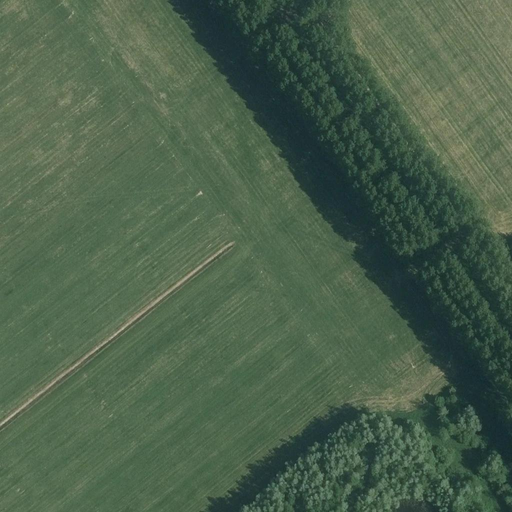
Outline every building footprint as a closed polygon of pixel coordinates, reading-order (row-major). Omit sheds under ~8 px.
[(97,0),(108,14),(127,0),(97,0)] [(233,58),(231,59),(240,70),(241,69),(245,74),(257,65),(252,59),(251,58),(251,57),(249,54),(251,53),(253,52),(244,40),(242,41),(242,42),(247,47),(240,53),(234,58),(233,58)] [(210,80),(209,81),(221,97),(224,95),(223,95),(225,93),(225,94),(226,93),(228,91),(228,92),(229,91),(230,90),(233,88),(229,82),(234,78),(222,63),(219,65),(223,71),(222,71),(223,72),(221,73),(219,74),(220,74),(215,78),(214,77),(212,79),(211,81),(210,80)] [(188,101),(186,102),(194,113),(195,112),(199,117),(211,108),(206,102),(205,101),(203,98),(205,96),(205,97),(207,95),(198,83),(196,85),(197,85),(201,91),(194,96),(194,97),(188,101)] [(267,93),(265,94),(274,106),(275,106),(277,104),(277,105),(279,103),(278,103),(284,99),(285,98),(276,86),(269,91),(269,92),(267,93)] [(261,97),(254,102),(264,115),(265,114),(265,113),(270,109),(270,110),(272,108),(271,108),(273,107),(274,106),(265,94),(263,96),(262,97),(261,97)] [(234,113),(232,115),(242,129),(244,128),(249,123),(249,124),(253,120),(253,119),(252,120),(251,118),(243,106),(236,112),(234,113)] [(151,133),(149,135),(158,145),(159,144),(163,149),(175,140),(170,134),(170,135),(169,133),(167,130),(169,128),(169,129),(171,128),(162,115),(160,117),(165,123),(158,128),(158,129),(152,133),(151,133)] [(225,120),(213,129),(217,135),(218,134),(219,136),(221,139),(219,141),(218,140),(217,141),(226,154),(228,152),(227,152),(223,146),(230,141),(230,140),(236,136),(238,134),(230,124),(229,125),(225,120)] [(186,146),(170,158),(171,159),(172,159),(173,160),(173,161),(174,163),(175,163),(179,168),(178,168),(179,169),(180,169),(181,170),(181,171),(176,176),(179,179),(194,167),(189,161),(195,157),(193,155),(191,153),(192,153),(191,152),(189,151),(190,150),(189,150),(187,148),(188,148),(186,146)] [(100,160),(100,174),(101,174),(101,180),(116,181),(116,174),(116,172),(117,168),(119,169),(121,169),(122,154),(120,154),(120,155),(120,162),(111,161),(103,161),(100,160)] [(252,174),(246,178),(248,180),(250,182),(250,183),(252,184),(252,185),(254,187),(255,190),(271,177),(270,176),(268,175),(268,174),(267,172),(266,172),(262,167),(263,167),(262,166),(260,165),(260,164),(265,159),(263,156),(248,168),(252,174)] [(205,170),(190,182),(191,183),(193,185),(192,185),(194,187),(198,192),(199,193),(201,195),(200,195),(201,196),(196,200),(198,203),(213,191),(209,186),(215,181),(213,179),(212,179),(211,177),(211,176),(210,176),(209,175),(209,174),(208,174),(207,172),(205,170)] [(63,189),(61,190),(69,201),(71,200),(74,205),(86,196),(82,190),(80,189),(81,188),(79,186),(81,184),(83,183),(74,171),(72,172),(72,173),(76,179),(69,184),(70,184),(63,189)] [(131,187),(120,195),(121,198),(122,197),(123,199),(123,200),(124,200),(125,202),(125,203),(126,202),(127,204),(128,206),(130,205),(141,197),(142,196),(141,194),(137,189),(134,185),(133,186),(131,187)] [(274,190),(263,199),(265,201),(266,203),(267,204),(267,203),(268,205),(269,206),(270,208),(272,210),(273,209),(284,200),(286,199),(284,197),(284,198),(280,192),(277,188),(276,189),(274,190)] [(141,197),(130,205),(132,208),(134,210),(133,210),(138,217),(144,213),(143,212),(147,210),(149,208),(148,207),(144,201),(142,199),(141,198),(141,197)] [(229,199),(217,209),(218,210),(222,215),(223,217),(223,216),(225,218),(224,218),(225,219),(237,210),(235,208),(234,206),(229,199)] [(284,200),(273,209),(276,212),(276,211),(277,213),(282,220),(287,216),(287,215),(290,213),(291,213),(293,211),(292,209),(291,210),(287,204),(286,202),(285,202),(284,201),(284,200)] [(350,211),(347,214),(355,225),(356,224),(355,224),(357,223),(359,221),(365,217),(367,216),(365,214),(364,214),(362,210),(358,205),(351,210),(352,210),(350,212),(350,211)] [(237,210),(225,219),(226,220),(227,222),(228,223),(229,223),(233,228),(233,229),(233,230),(245,220),(240,213),(240,214),(238,212),(239,212),(237,210)] [(65,211),(46,215),(47,219),(54,217),(54,218),(55,220),(54,220),(55,222),(57,228),(56,228),(57,231),(58,233),(57,233),(58,234),(77,230),(76,227),(75,225),(76,225),(75,224),(75,222),(75,221),(74,221),(74,219),(73,215),(67,217),(65,211)] [(342,215),(335,221),(343,232),(345,233),(344,233),(345,235),(350,231),(349,231),(355,227),(356,226),(355,225),(347,214),(345,212),(343,214),(344,214),(342,215)] [(312,241),(310,242),(314,257),(316,256),(316,255),(314,249),(323,246),(330,244),(330,245),(333,244),(330,231),(328,231),(327,225),(312,229),(314,236),(314,238),(315,241),(312,242),(312,241)] [(169,246),(162,248),(163,251),(164,253),(163,253),(164,254),(164,256),(164,257),(165,257),(165,259),(166,262),(185,258),(184,256),(183,254),(184,254),(183,251),(181,245),(182,245),(181,244),(180,242),(181,241),(181,240),(187,239),(186,235),(167,240),(169,246)] [(239,237),(224,240),(225,242),(232,241),(234,249),(235,249),(237,257),(236,257),(237,259),(250,256),(249,254),(255,253),(252,238),(245,240),(243,241),(240,241),(239,239),(240,239),(239,237)] [(78,239),(66,242),(67,246),(68,248),(68,250),(69,250),(69,252),(69,255),(70,255),(72,263),(71,263),(72,265),(85,262),(82,250),(81,247),(81,245),(79,245),(78,239)] [(72,265),(70,266),(70,268),(71,268),(72,274),(73,279),(75,279),(74,279),(76,278),(77,279),(90,275),(90,273),(89,273),(89,271),(89,270),(88,268),(88,267),(88,266),(87,264),(88,264),(87,262),(85,262),(72,265)] [(258,264),(243,268),(243,269),(244,269),(245,275),(245,277),(246,277),(246,279),(246,280),(261,277),(261,274),(260,275),(260,272),(258,264)] [(376,264),(361,266),(361,268),(362,268),(369,267),(370,276),(371,284),(370,284),(371,286),(384,285),(384,284),(390,283),(389,268),(382,269),(380,269),(376,269),(376,267),(376,266),(376,264)] [(187,270),(172,274),(174,282),(174,284),(175,286),(190,283),(189,282),(189,280),(188,278),(186,271),(187,271),(187,270)] [(261,277),(246,280),(246,282),(247,282),(247,284),(247,286),(248,286),(249,292),(249,293),(264,290),(262,281),(261,279),(262,279),(261,277)] [(190,283),(175,286),(175,289),(176,289),(176,291),(178,299),(193,296),(192,295),(191,288),(190,286),(190,284),(190,283)] [(285,288),(279,289),(283,304),(290,302),(291,301),(292,302),(295,301),(296,303),(295,303),(296,306),(310,302),(310,300),(309,300),(302,302),(300,293),(298,285),(298,283),(285,286),(285,288)] [(408,291),(406,293),(407,294),(416,304),(417,306),(419,305),(419,304),(424,300),(428,297),(427,296),(425,294),(416,283),(414,285),(413,287),(412,287),(412,288),(410,289),(409,289),(409,290),(408,291)] [(83,286),(68,290),(69,292),(76,290),(78,299),(79,299),(80,306),(81,309),(94,306),(93,304),(99,303),(96,288),(89,290),(87,291),(87,290),(84,291),(83,288),(83,286)] [(395,307),(390,312),(398,321),(401,318),(401,317),(402,316),(403,316),(404,315),(404,314),(406,313),(408,312),(408,311),(414,306),(416,304),(407,294),(397,302),(398,303),(395,305),(394,306),(395,307)] [(192,306),(181,314),(186,321),(187,323),(189,325),(203,315),(202,313),(198,308),(195,304),(194,305),(192,306)] [(307,314),(296,323),(298,325),(298,324),(299,326),(299,327),(300,327),(301,329),(301,330),(302,330),(303,331),(304,334),(306,332),(317,324),(318,323),(317,321),(317,322),(313,316),(310,312),(309,313),(307,314)] [(91,314),(72,319),(73,322),(79,321),(80,322),(81,324),(80,324),(81,325),(82,332),(83,334),(84,336),(83,336),(84,338),(103,333),(102,330),(101,328),(101,327),(100,325),(101,325),(100,324),(100,322),(99,319),(92,321),(91,314)] [(372,329),(369,331),(382,346),(383,345),(383,344),(385,343),(387,341),(392,337),(393,336),(394,334),(395,335),(395,334),(400,339),(403,336),(390,322),(385,326),(380,321),(378,323),(377,325),(376,325),(376,326),(374,327),(373,327),(373,328),(372,329)] [(317,324),(306,332),(308,335),(309,335),(310,337),(315,344),(320,340),(323,337),(326,335),(324,334),(320,329),(320,328),(319,326),(318,326),(317,325),(317,324)] [(199,329),(187,337),(189,339),(191,341),(190,341),(191,342),(192,343),(193,344),(194,346),(196,348),(197,347),(208,339),(210,337),(209,336),(204,331),(205,331),(201,326),(200,327),(200,328),(199,329)] [(208,339),(197,347),(200,350),(201,351),(201,352),(206,358),(211,354),(214,351),(215,352),(217,350),(216,348),(215,348),(211,343),(212,343),(210,341),(208,339),(209,339),(208,339)] [(168,351),(165,353),(176,367),(177,366),(177,365),(182,361),(183,362),(187,358),(186,357),(184,356),(185,355),(176,344),(169,349),(169,350),(168,351)] [(90,349),(88,349),(89,354),(90,354),(91,361),(91,363),(93,362),(107,359),(109,359),(108,356),(107,354),(108,354),(105,345),(92,348),(92,349),(90,349)] [(348,346),(336,355),(341,361),(341,360),(342,362),(344,365),(342,367),(341,366),(340,367),(349,380),(351,378),(350,378),(346,372),(353,367),(353,366),(359,362),(361,360),(353,350),(352,351),(348,346)] [(235,355),(224,364),(229,371),(231,372),(230,372),(232,375),(246,364),(245,363),(241,358),(241,357),(238,353),(237,354),(235,356),(235,355)] [(150,370),(145,374),(157,389),(160,387),(156,381),(156,380),(158,379),(159,378),(164,374),(164,375),(167,373),(166,373),(168,371),(168,372),(170,371),(158,355),(155,357),(154,359),(153,358),(153,359),(151,361),(151,360),(150,361),(149,362),(148,362),(146,364),(150,370)] [(107,359),(93,362),(93,363),(94,363),(94,365),(95,368),(95,367),(96,374),(97,376),(99,376),(99,375),(104,374),(104,375),(110,373),(108,365),(107,363),(108,363),(107,359)] [(313,375),(310,377),(322,392),(323,391),(325,390),(327,388),(332,384),(333,384),(333,383),(335,382),(336,382),(340,387),(343,385),(331,369),(326,373),(322,368),(319,370),(320,370),(318,371),(317,372),(315,373),(314,373),(315,374),(313,375)] [(249,372),(237,381),(242,388),(244,389),(243,389),(245,391),(257,382),(256,381),(255,380),(254,378),(250,373),(249,372)] [(257,382),(245,391),(246,393),(247,393),(248,395),(253,402),(265,393),(264,392),(260,387),(260,386),(259,385),(258,383),(257,382)] [(118,384),(104,398),(107,400),(112,396),(113,397),(113,396),(114,398),(115,399),(120,404),(119,404),(121,406),(122,406),(123,407),(123,408),(124,409),(138,395),(136,393),(134,392),(134,391),(133,391),(132,389),(132,388),(131,388),(130,387),(128,384),(123,389),(118,384)] [(294,393),(292,394),(294,396),(302,407),(303,408),(305,407),(304,407),(310,403),(314,400),(313,399),(312,397),(303,386),(301,387),(301,388),(300,389),(299,389),(299,390),(297,391),(296,391),(296,392),(295,393),(294,393)] [(0,427),(6,435),(5,435),(13,445),(31,431),(24,421),(18,425),(11,416),(15,412),(1,393),(0,393),(0,427)] [(280,408),(275,412),(282,422),(286,419),(287,417),(288,418),(290,416),(289,416),(291,415),(293,413),(300,408),(302,407),(294,396),(283,404),(284,404),(281,406),(279,407),(280,408)] [(144,400),(135,408),(139,412),(140,413),(142,415),(143,416),(143,417),(145,418),(151,424),(151,425),(152,426),(162,417),(154,408),(153,408),(151,405),(150,404),(149,405),(144,400)] [(42,414),(36,420),(40,425),(46,419),(42,414)] [(152,426),(151,428),(152,429),(157,434),(160,438),(161,437),(163,435),(173,426),(171,424),(170,422),(169,421),(169,422),(168,420),(167,419),(165,418),(166,418),(164,416),(162,417),(152,426)] [(256,426),(253,428),(261,439),(262,439),(262,438),(263,437),(264,437),(266,436),(266,435),(271,431),(271,432),(273,430),(271,428),(268,425),(269,424),(265,419),(258,424),(258,425),(256,426)] [(248,429),(241,435),(250,446),(251,448),(252,449),(256,446),(256,445),(261,441),(261,442),(263,441),(261,439),(253,428),(252,426),(250,428),(248,430),(248,429)] [(176,439),(175,440),(179,444),(184,449),(185,450),(186,449),(196,440),(198,438),(196,436),(196,437),(194,435),(188,428),(178,438),(177,440),(176,439)] [(56,432),(49,437),(53,442),(60,437),(56,432)] [(196,440),(186,449),(187,450),(187,449),(188,451),(190,453),(195,458),(196,460),(198,458),(198,457),(201,454),(201,455),(206,450),(200,444),(199,443),(199,442),(196,440)] [(42,442),(25,458),(40,475),(46,469),(47,471),(41,476),(49,484),(57,493),(64,501),(70,496),(72,498),(66,503),(73,511),(102,511),(73,479),(69,482),(60,473),(64,470),(49,453),(50,452),(42,442)] [(218,453),(216,455),(227,470),(229,469),(228,469),(230,468),(233,466),(232,466),(237,462),(238,463),(239,462),(239,461),(240,460),(241,460),(245,465),(249,463),(237,447),(232,451),(227,446),(225,448),(223,449),(222,450),(223,450),(221,451),(220,452),(218,453)] [(0,511),(28,511),(34,508),(34,507),(39,503),(40,496),(30,484),(21,491),(20,489),(28,482),(18,469),(12,468),(0,477),(0,476),(0,511)]
